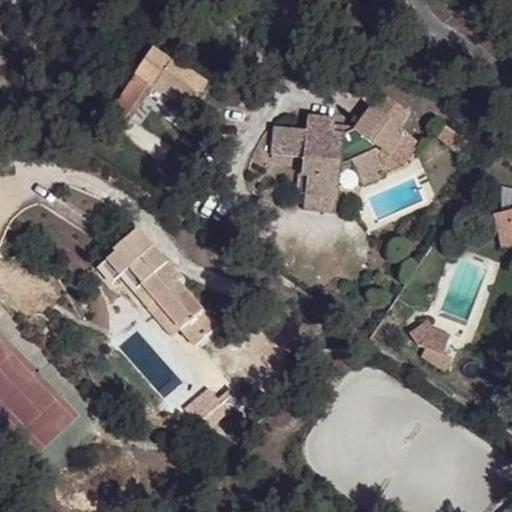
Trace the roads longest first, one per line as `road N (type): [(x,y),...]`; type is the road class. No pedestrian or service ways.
road 1 (unknown): [(0,167),(189,145)]
road 2 (unknown): [(418,0),(446,62),(511,145)]
